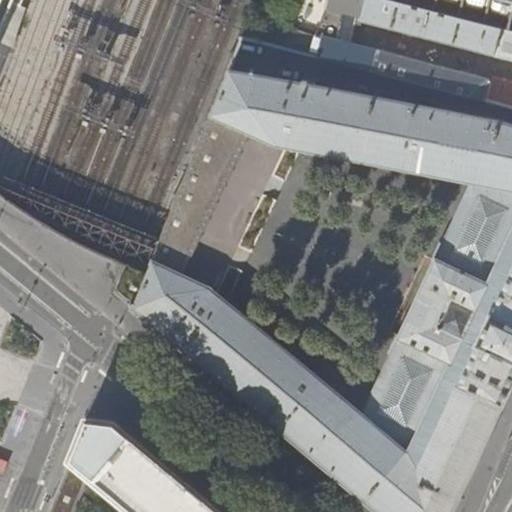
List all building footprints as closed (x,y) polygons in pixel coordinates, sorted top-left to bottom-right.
[(0,0),(0,29),(12,0),(0,0)] [(511,59),(511,29),(393,0),(328,0),(308,56),(511,108),(511,82),(492,77),(492,80),(352,45),(357,25),(359,25),(360,21),(511,59)] [(511,0),(393,0),(511,29),(511,0)] [(0,67),(9,49),(0,44),(0,67)] [(511,125),(488,119),(228,69),(146,272),(141,285),(138,292),(132,307),(140,313),(271,422),(378,511),(450,511),(511,382),(511,125)] [(223,511),(213,503),(172,470),(114,421),(85,418),(47,511),(72,511),(85,483),(80,472),(82,470),(132,511),(223,511)]
